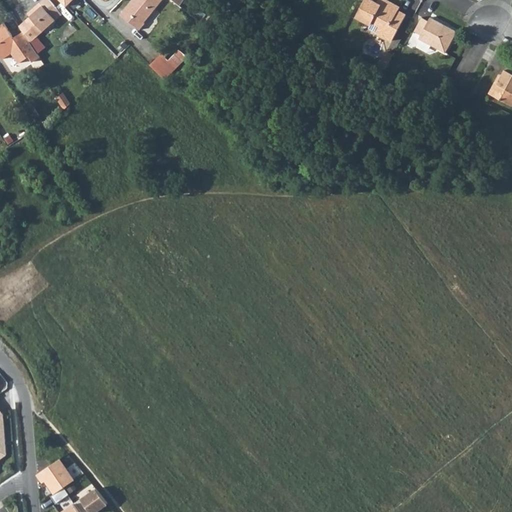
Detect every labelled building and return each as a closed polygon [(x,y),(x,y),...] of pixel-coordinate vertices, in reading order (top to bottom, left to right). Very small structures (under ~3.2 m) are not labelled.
[(34,12),(44,29),(61,13),(48,0),(41,0),(39,3),(42,5),(34,12)] [(132,0),(120,15),(139,29),(145,23),(144,21),(161,0),(132,0)] [(371,25),(372,23),(380,27),(376,34),(392,42),(405,16),(398,12),(400,8),(384,0),(378,0),(377,4),(369,0),(365,0),(356,17),(371,25)] [(31,9),(34,12),(42,5),(39,3),(31,9)] [(19,26),(22,30),(37,53),(44,48),(36,37),(44,29),(34,12),(30,16),(19,26)] [(414,32),(421,36),(419,39),(445,53),(456,32),(430,18),(428,21),(422,18),(414,32)] [(0,23),(0,28),(14,50),(21,45),(32,61),(38,56),(37,53),(22,30),(12,37),(2,22),(0,23)] [(369,30),(376,34),(380,27),(372,23),(371,25),(369,30)] [(0,28),(0,54),(3,58),(14,50),(0,28)] [(161,54),(150,66),(165,81),(187,58),(179,50),(169,61),(161,54)] [(378,67),(386,69),(393,56),(386,52),(378,67)] [(489,94),(511,106),(511,61),(506,69),(505,69),(500,80),(497,78),(489,94)] [(56,98),(65,110),(70,104),(63,93),(56,98)] [(59,458),(36,473),(42,482),(45,480),(54,493),(63,487),(73,480),(59,458)] [(63,487),(54,493),(50,495),(55,502),(68,494),(63,487)] [(95,488),(74,503),(80,511),(87,511),(89,511),(93,511),(106,503),(95,488)] [(60,511),(80,511),(74,503),(60,511)]
